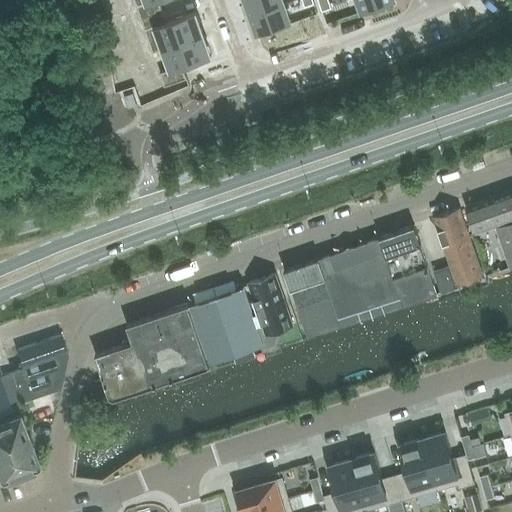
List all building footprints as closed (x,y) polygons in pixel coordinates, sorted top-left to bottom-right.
[(145,0),(136,3),(140,15),(163,7),(160,0),(145,0)] [(283,0),(245,0),(251,16),(285,3),(283,0)] [(329,0),(324,0),(319,2),(322,11),(332,8),(329,0)] [(358,0),(362,11),(393,0),(358,0)] [(285,3),(251,16),(257,34),(292,22),(285,3)] [(163,7),(140,15),(144,27),(157,23),(164,44),(203,30),(195,8),(167,18),(163,7)] [(203,30),(164,44),(172,67),(211,53),(203,30)] [(159,84),(137,92),(141,105),(164,97),(159,84)] [(511,190),(467,206),(476,233),(500,225),(511,258),(511,190)] [(458,288),(457,284),(483,276),(460,208),(434,217),(451,265),(434,270),(441,293),(458,288)] [(380,237),(403,306),(437,295),(413,226),(380,237)] [(342,327),(403,306),(380,237),(319,258),(342,327)] [(308,338),(342,327),(319,258),(285,269),(308,338)] [(260,325),(258,326),(264,344),(266,349),(277,345),(280,335),(278,329),(294,324),(278,274),(246,284),(260,325)] [(210,361),(264,344),(258,326),(245,287),(191,305),(210,361)] [(118,404),(190,380),(212,372),(211,367),(212,366),(210,361),(191,305),(129,325),(135,342),(95,354),(111,400),(116,398),(118,404)] [(59,388),(67,353),(60,334),(17,349),(22,363),(18,364),(20,369),(13,371),(23,399),(57,387),(59,388)] [(0,374),(0,373),(0,413),(24,404),(10,370),(0,374)] [(0,480),(1,482),(2,484),(12,480),(11,478),(38,467),(18,415),(0,420),(0,480)] [(459,483),(460,486),(474,482),(466,454),(453,458),(446,432),(441,433),(441,432),(426,437),(426,438),(423,439),(437,489),(459,483)] [(469,434),(461,436),(465,448),(472,446),(469,434)] [(404,444),(400,445),(408,471),(395,475),(402,499),(437,489),(423,439),(419,440),(419,439),(404,443),(404,444)] [(472,446),(465,448),(468,459),(476,457),(472,446)] [(355,457),(355,458),(352,459),(366,509),(402,499),(395,475),(382,478),(375,452),(371,454),(370,453),(355,457)] [(357,511),(366,509),(352,459),(348,460),(348,459),(333,464),(329,466),(337,492),(324,495),(328,511),(357,511)] [(488,474),(480,476),(483,488),(491,485),(488,474)] [(282,477),(240,489),(246,510),(288,498),(282,477)] [(321,488),(318,477),(310,479),(314,490),(321,488)] [(486,499),(494,497),(491,485),(483,488),(486,499)] [(317,502),(325,500),(321,488),(314,490),(317,502)] [(292,511),(288,498),(246,510),(246,511),(292,511)]
